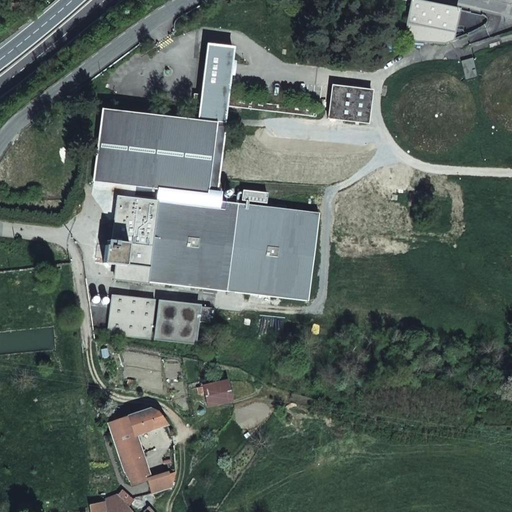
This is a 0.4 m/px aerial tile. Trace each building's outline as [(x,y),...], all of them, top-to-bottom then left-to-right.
[(412,1),(407,40),(444,42),(453,40),(459,10),(412,1)] [(116,265),(114,278),(308,301),(318,213),(219,201),(220,192),(217,191),(226,107),(316,118),(316,109),(227,99),(232,48),(206,45),(197,121),(102,110),(93,182),(157,190),(155,203),(118,198),(113,241),(107,241),(106,246),(105,245),(103,263),(116,265)] [(461,62),(467,80),(478,77),(473,58),(461,62)] [(367,123),(371,91),(332,86),(328,118),(367,123)] [(113,297),(108,333),(150,338),(155,302),(113,297)] [(159,302),(155,338),(194,343),(198,307),(159,302)] [(219,411),(243,405),(239,384),(214,390),(219,411)] [(134,434),(152,427),(165,423),(147,407),(104,422),(119,463),(130,483),(146,478),(151,492),(171,486),(167,474),(174,471),(174,459),(145,469),(134,434)] [(156,439),(170,434),(165,423),(152,427),(156,439)] [(131,511),(140,511),(144,509),(121,489),(115,494),(123,502),(131,511)] [(103,511),(123,502),(115,494),(101,500),(101,501),(103,511)] [(103,511),(101,501),(89,503),(88,503),(89,508),(89,511),(103,511)]
